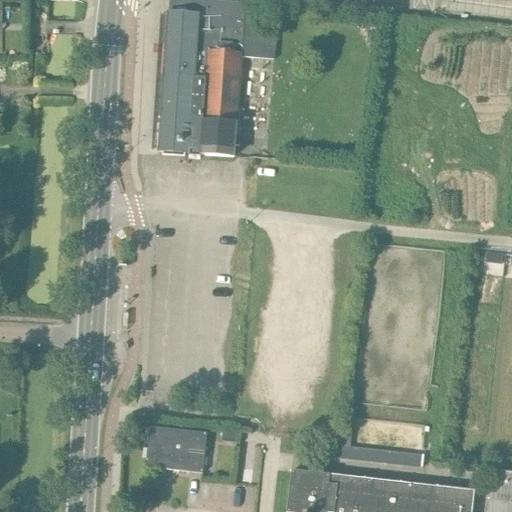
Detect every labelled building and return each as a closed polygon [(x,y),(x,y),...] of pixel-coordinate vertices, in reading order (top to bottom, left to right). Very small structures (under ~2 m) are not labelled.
[(167,14),(158,153),(187,155),(187,157),(198,158),(199,155),(232,158),(233,148),(237,148),(238,140),(233,140),(239,58),(273,61),(276,20),(242,18),(243,4),(183,0),(171,0),(171,14),(167,14)] [(485,253),(484,263),(500,264),(501,254),(485,253)] [(201,475),(205,435),(148,429),(144,469),(201,475)] [(235,444),(236,434),(221,433),(220,443),(235,444)] [(349,448),(322,445),(320,459),(420,470),(421,461),(422,456),(349,448)] [(470,511),(473,493),(328,476),(328,478),(290,473),(285,511),(470,511)] [(511,511),(511,475),(491,473),(486,511),(511,511)]
